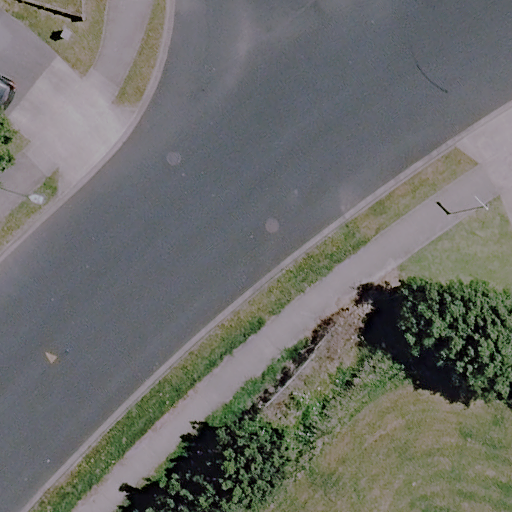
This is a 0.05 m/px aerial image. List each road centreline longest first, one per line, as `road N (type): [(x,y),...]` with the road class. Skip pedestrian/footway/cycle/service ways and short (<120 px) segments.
road 1 (tertiary): [(0,384),(365,82)]
road 2 (tertiary): [(365,82),(498,0)]
